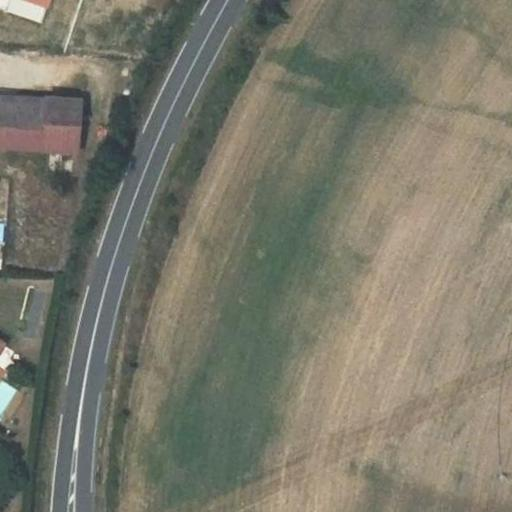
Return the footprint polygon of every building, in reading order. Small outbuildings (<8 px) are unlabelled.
[(99,0),(45,0),(44,5),(92,21),(99,0)] [(0,147),(36,150),(39,98),(0,95),(0,147)] [(36,150),(76,153),(76,147),(77,137),(79,101),(39,98),(36,150)] [(88,138),(77,137),(76,147),(88,148),(88,138)] [(0,339),(0,357),(8,345),(0,339)]
